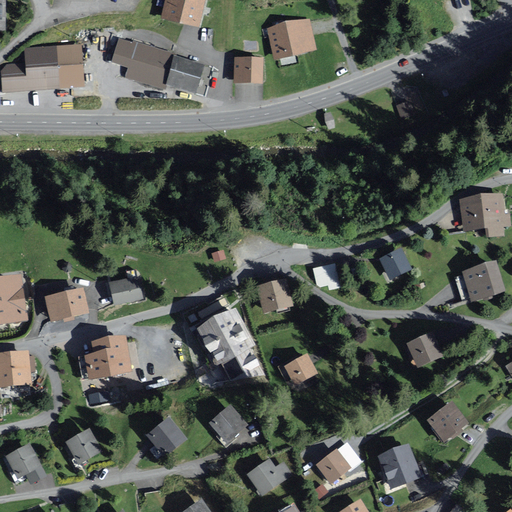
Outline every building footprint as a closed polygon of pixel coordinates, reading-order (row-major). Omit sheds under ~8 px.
[(168,0),(163,21),(198,30),(205,0),(168,0)] [(309,22),(270,31),(276,60),(316,51),(309,22)] [(126,78),(166,90),(167,87),(175,59),(177,55),(134,42),(133,46),(119,42),(113,63),(129,68),(126,78)] [(80,47),(57,48),(60,89),(83,87),(80,47)] [(4,93),(60,89),(57,48),(26,51),(27,66),(2,67),(4,93)] [(204,68),(175,59),(167,87),(196,95),(204,68)] [(235,85),(261,86),(263,63),(237,62),(235,85)] [(461,204),(464,233),(485,230),(487,240),(504,237),(503,227),(511,226),(511,225),(511,215),(505,216),(502,198),(461,204)] [(215,264),(226,260),(224,251),(212,254),(215,264)] [(382,261),(392,281),(411,271),(402,252),(382,261)] [(64,263),(64,268),(66,271),(70,270),(72,266),(69,263),(64,263)] [(314,269),(317,286),(320,288),(329,286),(330,291),(341,288),(335,263),(314,269)] [(473,300),(503,292),(496,268),(466,276),(473,300)] [(0,279),(0,322),(26,319),(20,276),(0,279)] [(259,286),(265,313),(293,307),(286,279),(259,286)] [(109,285),(114,308),(143,301),(139,281),(130,283),(129,280),(109,285)] [(45,297),(51,322),(89,313),(83,288),(45,297)] [(223,362),(231,381),(265,375),(249,347),(254,345),(234,309),(197,329),(216,366),(223,362)] [(418,365),(442,354),(433,333),(408,343),(418,365)] [(86,354),(91,378),(107,375),(131,370),(129,359),(125,334),(91,340),(94,353),(86,354)] [(0,385),(30,383),(27,353),(0,355),(0,385)] [(296,384),(317,374),(307,355),(286,366),(296,384)] [(108,392),(90,395),(91,403),(109,400),(108,392)] [(442,442),(469,422),(453,400),(426,420),(442,442)] [(227,443),(249,425),(231,404),(209,423),(227,443)] [(163,456),(187,438),(170,416),(147,434),(163,456)] [(90,428),(66,442),(79,464),(102,451),(90,428)] [(30,443),(5,456),(18,479),(42,465),(30,443)] [(409,443),(378,456),(391,489),(422,476),(409,443)] [(331,484),(352,468),(338,448),(316,465),(331,484)] [(247,474),(262,496),(293,474),(284,461),(276,466),(270,458),(247,474)] [(367,511),(361,500),(339,511),(367,511)] [(185,511),(209,511),(201,501),(185,511)]
